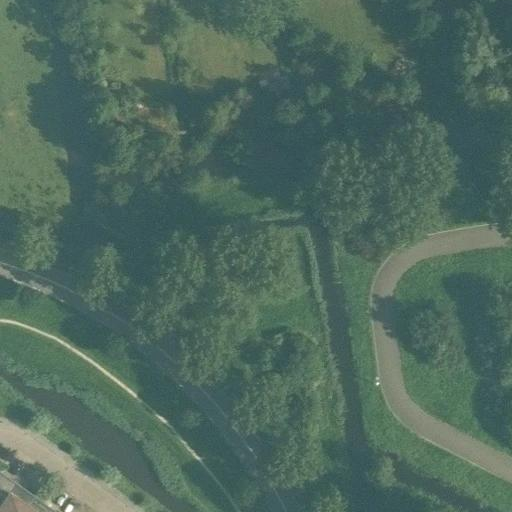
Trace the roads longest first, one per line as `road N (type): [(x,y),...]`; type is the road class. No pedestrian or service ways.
road 1 (secondary): [(284,511),(234,429),(152,344),(89,301),(0,265)]
road 2 (residential): [(0,436),(112,511)]
